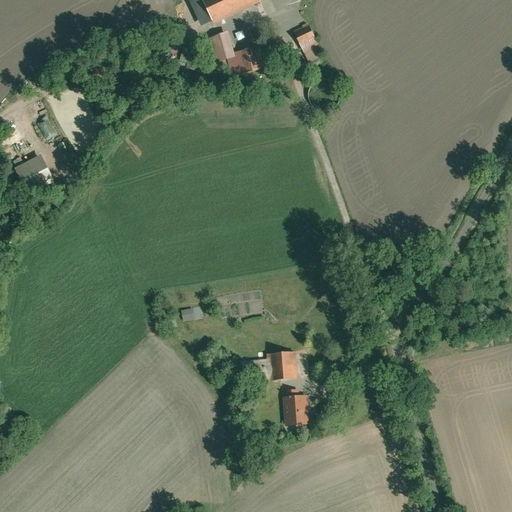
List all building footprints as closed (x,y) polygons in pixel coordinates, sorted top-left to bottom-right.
[(192,0),(204,25),(214,20),(204,0),(192,0)] [(204,0),(214,20),(216,24),(267,0),(204,0)] [(313,25),(297,32),(310,64),(326,57),(313,25)] [(233,53),(229,34),(212,38),(217,61),(218,61),(229,58),(234,77),(270,69),(265,46),(233,53)] [(340,87),(337,82),(331,79),(325,79),(319,81),(314,85),(312,90),(311,96),(313,102),(317,107),(321,109),(328,110),(334,108),(339,104),(342,99),(342,93),(340,87)] [(16,179),(45,170),(40,156),(12,166),(16,179)] [(46,168),(34,173),(39,187),(51,182),(46,168)] [(181,309),(182,321),(203,319),(202,307),(181,309)] [(299,379),(296,353),(269,355),(269,360),(272,359),(273,380),(299,379)] [(273,380),(272,359),(269,360),(255,361),(256,381),(265,381),(273,380)] [(312,425),(309,395),(301,396),(301,389),(286,390),(287,397),(285,397),(288,427),(312,425)] [(375,392),(363,398),(366,403),(377,397),(375,392)] [(280,426),(273,408),(261,413),(257,414),(265,432),(280,426)]
